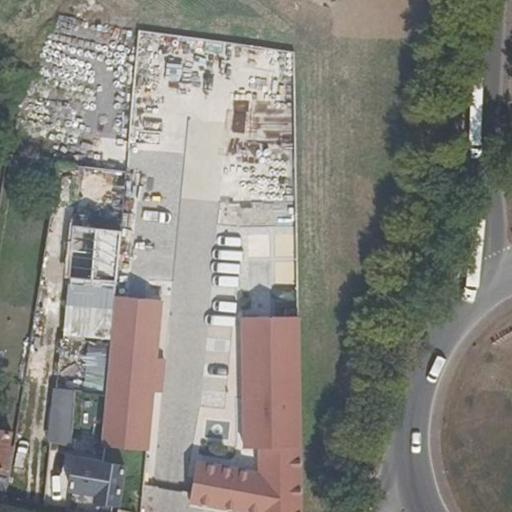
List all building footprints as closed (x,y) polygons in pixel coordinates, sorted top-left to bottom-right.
[(273,115),(271,96),(244,99),(247,118),(273,115)] [(37,189),(53,191),(58,162),(10,155),(8,170),(38,176),(37,189)] [(114,337),(106,448),(157,452),(168,299),(119,296),(120,280),(71,277),(67,333),(114,337)] [(261,511),(308,511),(306,316),(244,317),(245,451),(262,451),(262,465),(193,466),(193,511),(200,511),(262,511),(261,511)] [(98,345),(94,394),(107,395),(111,345),(98,345)] [(54,389),(52,437),(77,438),(79,390),(54,389)] [(0,470),(3,471),(11,432),(0,429),(0,470)] [(71,445),(51,442),(50,453),(70,456),(71,445)] [(119,504),(125,465),(75,456),(68,489),(96,493),(95,500),(119,504)] [(0,495),(4,497),(8,472),(3,471),(0,470),(0,495)] [(60,500),(61,486),(49,484),(47,499),(60,500)]
